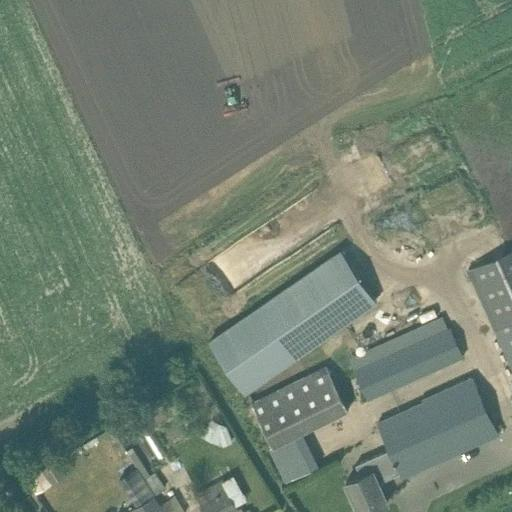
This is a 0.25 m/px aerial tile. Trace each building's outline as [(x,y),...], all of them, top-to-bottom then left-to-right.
[(210,339),(246,392),(378,300),(341,247),(210,339)] [(511,249),(469,269),(511,363),(511,249)] [(448,327),(355,371),(369,401),(463,358),(448,327)] [(311,373),(333,418),(350,410),(328,365),(311,373)] [(346,480),(360,511),(364,511),(388,501),(381,485),(384,483),(383,479),(401,471),(404,475),(499,432),(473,374),(423,397),(424,398),(376,420),(389,449),(357,463),(362,473),(346,480)] [(26,476),(35,492),(64,475),(55,459),(26,476)] [(138,467),(119,479),(137,505),(155,494),(145,478),(138,467)] [(155,471),(145,478),(155,494),(166,487),(155,471)] [(200,505),(203,511),(234,511),(243,508),(240,503),(236,505),(228,491),(218,496),(212,485),(196,494),(202,504),(200,505)] [(132,511),(166,511),(155,494),(137,505),(131,509),(132,511)]
